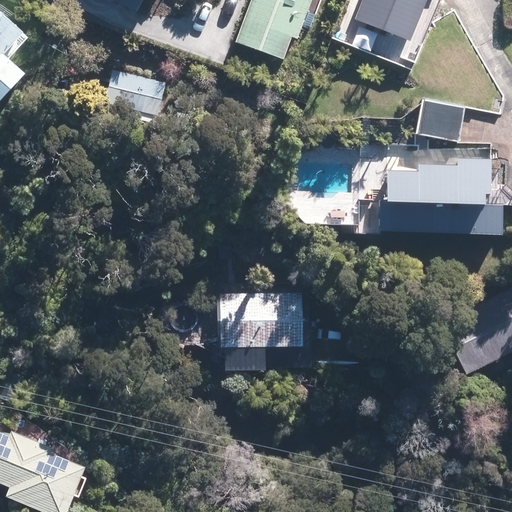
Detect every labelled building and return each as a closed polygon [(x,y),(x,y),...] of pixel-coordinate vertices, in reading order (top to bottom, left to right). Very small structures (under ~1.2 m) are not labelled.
[(256,0),(242,41),(289,57),(297,34),(304,37),(313,10),(324,14),(328,0),(256,0)] [(444,0),(365,0),(359,15),(426,43),(444,0)] [(31,37),(0,10),(0,99),(7,105),(33,74),(14,58),(31,37)] [(469,102),(425,97),(421,135),(465,140),(469,102)] [(510,156),(384,149),(380,227),(506,234),(510,156)] [(511,282),(445,313),(472,370),(511,351),(511,282)] [(309,287),(221,288),(221,341),(309,341),(309,287)] [(97,456),(0,421),(0,474),(13,479),(10,487),(77,511),(97,456)]
